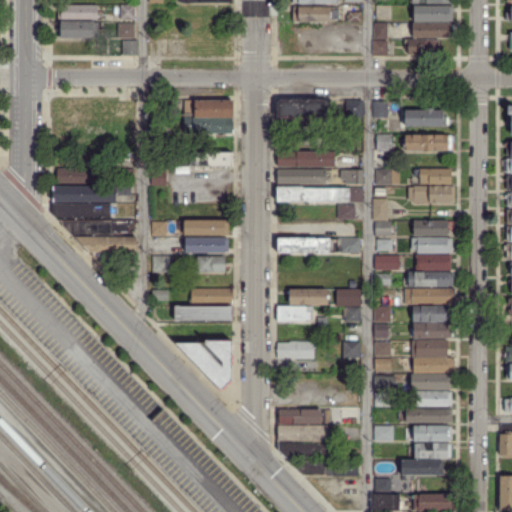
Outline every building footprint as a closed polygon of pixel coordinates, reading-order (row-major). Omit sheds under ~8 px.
[(97,21),(58,20),(58,5),(98,5),(97,21)] [(135,20),(120,20),(121,5),(135,5),(135,20)] [(293,23),(293,6),(332,6),(332,9),(339,9),(339,20),(330,20),(330,23),(293,23)] [(376,21),(376,6),(392,6),(392,21),(376,21)] [(414,22),(414,7),(453,7),(453,21),(450,21),(450,22),(414,22)] [(347,21),(347,14),(349,14),(349,12),(361,12),(361,21),(347,21)] [(95,38),(61,38),(61,21),(94,21),(94,22),(100,22),(99,38),(95,38)] [(135,39),(118,39),(119,23),(135,23),(135,39)] [(374,39),(374,23),(388,23),(388,39),(374,39)] [(413,38),(413,23),(454,23),(454,25),(457,25),(457,36),(453,36),(453,38),(413,38)] [(408,56),(408,50),(404,50),(404,39),(439,39),(439,56),(408,56)] [(138,56),(123,55),(123,41),(139,41),(138,56)] [(388,56),(373,56),(373,41),(388,41),(388,56)] [(163,115),(149,115),(149,99),(164,100),(163,115)] [(52,118),(52,100),(116,100),(116,118),(52,118)] [(233,117),(195,117),(195,116),(184,116),(184,100),(233,101),(233,117)] [(277,127),(277,103),(281,100),(328,100),(328,119),(306,119),(306,127),(277,127)] [(346,118),(346,101),(363,100),(363,118),(346,118)] [(373,118),(373,101),(388,101),(388,118),(373,118)] [(404,127),(404,110),(424,110),(424,108),(433,109),(433,110),(442,110),(442,113),(444,113),(444,117),(447,117),(446,125),(443,125),(443,127),(404,127)] [(195,117),(233,117),(233,134),(184,133),(185,118),(195,118),(195,117)] [(123,135),(52,134),(52,118),(123,119),(123,135)] [(165,133),(149,133),(149,118),(165,118),(165,133)] [(392,152),(377,152),(376,134),(392,134),(392,152)] [(405,151),(405,148),(403,148),(403,140),(405,140),(405,135),(448,134),(448,136),(451,136),(452,149),(448,149),(448,151),(405,151)] [(135,185),(114,184),(114,169),(115,169),(115,152),(135,152),(135,185)] [(163,164),(148,164),(148,152),(163,153),(163,164)] [(179,167),(179,152),(233,153),(233,167),(179,167)] [(278,167),(278,152),(335,152),(335,167),(278,167)] [(99,185),(57,185),(57,169),(99,169),(99,185)] [(392,185),(376,185),(376,170),(392,169),(392,185)] [(419,185),(419,176),(415,176),(414,170),(451,169),(451,185),(419,185)] [(277,185),(278,170),(326,170),(326,185),(277,185)] [(345,185),(345,180),(340,180),(340,170),(363,170),(363,185),(345,185)] [(167,187),(152,186),(152,171),(167,171),(167,187)] [(116,203),(53,203),(53,186),(131,186),(131,196),(116,196),(116,203)] [(414,203),(414,186),(451,186),(451,187),(454,187),(455,203),(451,202),(451,203),(414,203)] [(363,203),(349,203),(349,202),(277,202),(277,187),(305,187),(307,188),(363,188),(363,203)] [(388,221),(373,221),(373,199),(388,199),(388,221)] [(56,219),(52,215),(53,204),(111,204),(111,207),(117,207),(117,215),(111,215),(111,219),(56,219)] [(337,220),(338,205),(356,205),(356,219),(337,220)] [(116,268),(105,268),(93,255),(93,253),(90,253),(88,252),(87,252),(64,227),(64,220),(136,221),(136,225),(135,228),(132,233),(115,233),(115,237),(137,237),(137,254),(117,254),(116,268)] [(414,236),(414,220),(447,220),(448,228),(450,230),(450,233),(447,235),(447,236),(414,236)] [(184,236),(184,221),(229,221),(229,235),(225,235),(225,236),(184,236)] [(376,236),(375,222),(392,221),(392,236),(376,236)] [(167,236),(151,236),(152,222),(167,222),(167,236)] [(225,253),(185,253),(186,238),(225,238),(225,239),(229,239),(229,252),(225,252),(225,253)] [(342,255),(342,252),(330,252),(330,254),(317,254),(277,254),(278,238),(315,238),(320,240),(341,240),(341,239),(361,239),(361,254),(342,255)] [(417,254),(417,250),(412,250),(412,238),(417,238),(448,238),(448,239),(452,239),(452,253),(448,253),(417,254)] [(377,250),(377,239),(392,240),(392,250),(377,250)] [(416,271),(416,255),(451,255),(452,271),(416,271)] [(171,274),(154,273),(154,256),(171,256),(171,257),(177,257),(176,273),(171,272),(171,274)] [(399,271),(375,271),(375,256),(400,256),(399,271)] [(195,273),(195,257),(226,257),(226,273),(195,273)] [(408,289),(408,272),(449,272),(449,273),(453,273),(453,286),(449,286),(449,289),(408,289)] [(376,274),(392,274),(392,285),(376,285),(376,274)] [(191,306),(191,288),(232,288),(232,306),(191,306)] [(336,289),(359,288),(359,304),(336,305),(336,289)] [(290,305),(290,289),(328,289),(327,305),(290,305)] [(405,305),(405,290),(454,289),(455,305),(405,305)] [(169,302),(152,301),(152,290),(169,291),(169,302)] [(232,322),(175,321),(175,306),(232,307),(232,312),(234,315),(234,319),(232,322)] [(413,322),(413,307),(447,306),(447,308),(450,308),(450,313),(449,315),(449,320),(447,321),(447,322),(413,322)] [(277,322),(277,307),(306,307),(306,314),(311,314),(311,321),(306,321),(306,322),(277,322)] [(361,322),(344,322),(344,307),(361,307),(361,322)] [(374,322),(374,307),(391,307),(391,322),(374,322)] [(316,316),(325,315),(325,324),(316,324),(316,316)] [(414,338),(415,337),(411,337),(411,330),(414,330),(414,324),(448,323),(448,325),(452,325),(453,338),(448,338),(414,338)] [(374,339),(374,324),(388,324),(388,338),(374,339)] [(222,383),(221,383),(220,383),(219,382),(219,381),(175,337),(198,336),(205,336),(205,334),(231,334),(232,334),(232,371),(232,372),(232,373),(231,374),(231,375),(230,375),(230,376),(223,382),(223,383),(222,383)] [(412,357),(412,340),(448,340),(448,349),(451,349),(451,354),(448,354),(448,357),(412,357)] [(301,361),(292,361),(292,358),(278,358),(278,343),(290,343),(290,342),(315,342),(314,359),(301,359),(301,361)] [(361,359),(344,359),(344,342),(361,342),(361,359)] [(391,356),(375,356),(375,342),(391,342),(391,356)] [(413,374),(414,358),(452,358),(452,363),(455,363),(454,366),(452,366),(452,372),(448,372),(448,373),(413,374)] [(375,371),(375,359),(391,359),(391,370),(375,371)] [(375,388),(374,374),(390,374),(390,388),(375,388)] [(412,390),(411,375),(449,375),(451,375),(452,389),(449,389),(449,390),(412,390)] [(417,407),(417,406),(411,406),(411,392),(417,393),(417,391),(448,391),(448,392),(452,392),(452,406),(448,406),(448,407),(417,407)] [(375,407),(375,393),(391,393),(391,407),(375,407)] [(407,424),(407,408),(452,409),(452,423),(407,424)] [(280,424),(280,410),(327,410),(327,419),(329,419),(329,424),(280,424)] [(414,441),(414,425),(448,425),(448,427),(452,427),(452,441),(448,441),(414,441)] [(511,458),(501,458),(501,425),(511,425),(511,458)] [(278,442),(278,426),(328,426),(328,442),(278,442)] [(376,440),(377,427),(393,427),(393,440),(376,440)] [(286,458),(279,450),(279,443),(334,443),(334,446),(340,446),(340,458),(286,458)] [(415,459),(415,443),(448,443),(448,444),(451,444),(451,457),(449,457),(449,459),(415,459)] [(303,475),(289,460),(326,460),(326,475),(303,475)] [(402,475),(401,460),(440,460),(440,461),(444,461),(444,475),(440,475),(402,475)] [(334,477),(334,462),(359,462),(359,477),(334,477)] [(511,510),(500,510),(500,476),(511,476),(511,510)] [(375,493),(374,478),(392,478),(392,493),(375,493)] [(373,511),(373,494),(400,494),(401,502),(403,502),(403,509),(401,509),(401,511),(373,511)] [(419,511),(412,511),(412,496),(419,496),(419,495),(454,495),(454,511),(419,511)]
